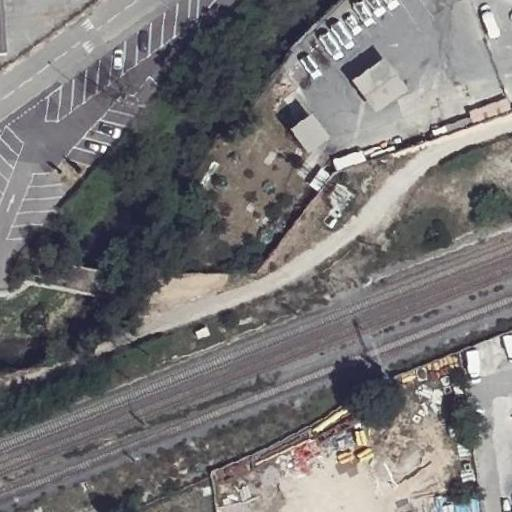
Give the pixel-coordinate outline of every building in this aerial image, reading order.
[(386,52),(354,77),(377,110),(409,87),(386,52)] [(312,111),(292,126),(309,150),(330,135),(312,111)] [(336,163),(340,174),(342,173),(367,165),(363,154),(336,163)] [(322,172),(312,186),(322,193),(332,180),(322,172)] [(315,479),(294,484),(296,497),(317,493),(315,479)]
